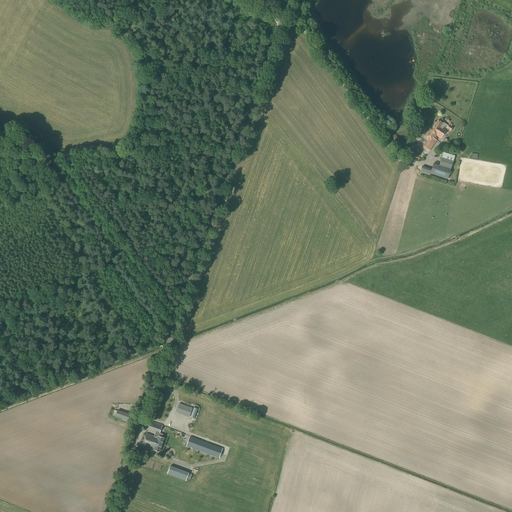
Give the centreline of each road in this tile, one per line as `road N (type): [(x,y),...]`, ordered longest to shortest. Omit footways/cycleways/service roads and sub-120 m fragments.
road 1 (unclassified): [(108,511),(281,20)]
road 2 (unclassified): [(399,165),(295,20)]
road 3 (track): [(51,152),(125,250)]
